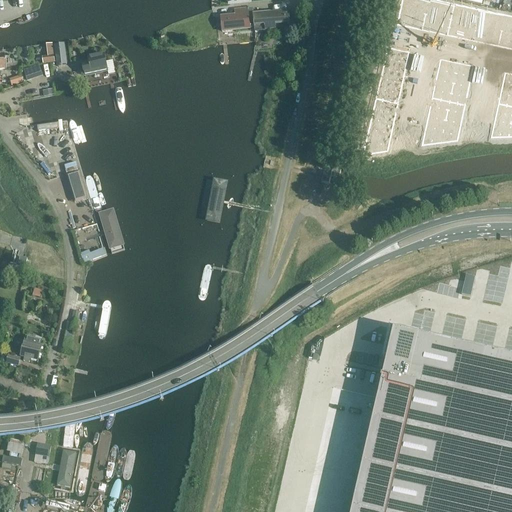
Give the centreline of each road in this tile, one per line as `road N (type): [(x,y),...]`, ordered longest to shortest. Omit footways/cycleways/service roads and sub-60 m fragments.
road 1 (primary): [(0,426),(77,415),(163,387),(372,258)]
road 2 (residential): [(43,404),(69,304),(70,261),(52,200),(0,132)]
road 3 (unclassified): [(213,511),(250,352)]
road 4 (primary): [(511,212),(419,228),(372,258)]
road 5 (primary): [(372,258),(511,229)]
road 6 (unknown): [(511,138),(384,122)]
